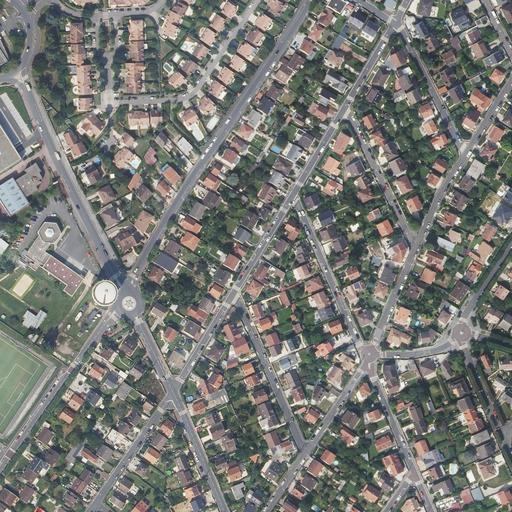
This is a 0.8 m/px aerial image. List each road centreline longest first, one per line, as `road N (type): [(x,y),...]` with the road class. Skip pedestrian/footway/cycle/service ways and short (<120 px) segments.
road 1 (tertiary): [(134,275),(310,0)]
road 2 (secondary): [(115,276),(28,92)]
road 3 (residential): [(107,102),(192,91),(255,0)]
road 4 (tertiary): [(0,472),(108,319)]
road 5 (residential): [(231,296),(307,450)]
road 6 (residential): [(365,351),(290,198)]
road 7 (residential): [(417,244),(344,108)]
road 8 (residential): [(467,151),(395,23)]
road 9 (unclassified): [(95,502),(163,405),(176,399)]
road 10 (residential): [(416,476),(369,359)]
road 11 (secondary): [(224,511),(176,399)]
